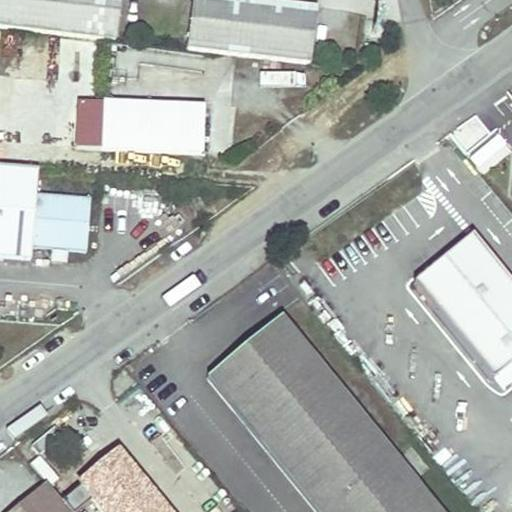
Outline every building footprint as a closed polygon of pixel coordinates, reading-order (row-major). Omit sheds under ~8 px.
[(112,0),(0,0),(0,29),(108,42),(112,0)] [(309,9),(229,0),(186,0),(181,51),(222,55),(303,65),(309,9)] [(221,77),(220,90),(263,92),(264,80),(221,77)] [(95,152),(99,105),(74,103),(70,150),(95,152)] [(199,113),(99,105),(95,152),(196,160),(199,113)] [(31,172),(0,169),(0,260),(23,263),(24,250),(79,254),(83,201),(28,197),(31,172)] [(472,237),(440,263),(444,268),(476,242),(472,237)] [(440,263),(412,286),(491,382),(511,364),(511,285),(476,242),(444,268),(440,263)] [(60,266),(61,255),(45,254),(44,265),(60,266)] [(435,511),(280,320),(244,349),(207,378),(315,511),(435,511)] [(163,511),(117,455),(78,486),(99,511),(163,511)] [(12,511),(66,511),(45,486),(12,511)]
